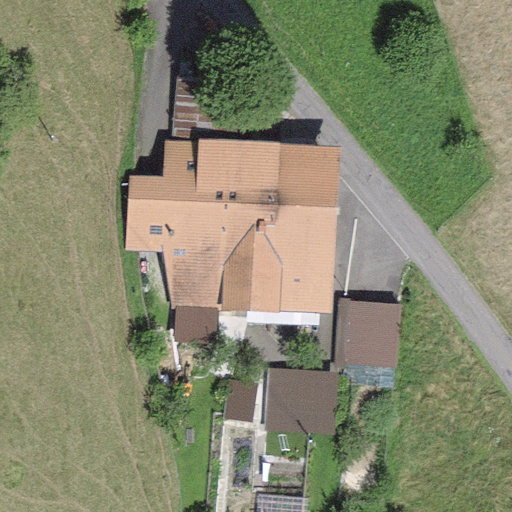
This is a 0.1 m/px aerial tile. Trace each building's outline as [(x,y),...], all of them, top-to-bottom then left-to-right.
[(173,113),(171,166),(238,170),(241,116),(173,113)] [(230,305),(230,297),(307,301),(315,154),(239,151),(238,170),(171,166),(167,244),(177,302),(230,305)] [(366,304),(307,301),(305,350),(363,353),(366,304)] [(232,384),(231,413),(252,414),(253,385),(232,384)] [(309,511),(312,493),(263,486),(259,511),(309,511)]
